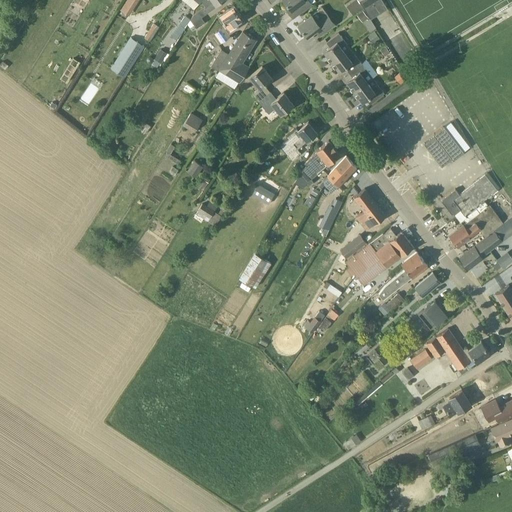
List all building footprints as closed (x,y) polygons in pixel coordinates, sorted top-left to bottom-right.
[(139,0),(126,0),(121,11),(131,16),(139,0)] [(186,0),(186,1),(195,8),(200,3),(202,1),(203,0),(186,0)] [(193,31),(197,28),(205,22),(202,17),(218,6),(216,5),(222,0),(203,0),(202,1),(206,7),(195,15),(191,20),(188,24),(193,31)] [(315,0),(283,0),(290,8),(288,10),(294,18),(312,4),(311,3),(316,0),(315,0)] [(357,0),(355,0),(350,4),(357,14),(364,9),(357,0)] [(382,0),(359,0),(371,19),(388,8),(382,0)] [(209,37),(216,46),(230,36),(226,31),(229,29),(230,30),(236,25),(235,24),(242,19),(234,7),(221,16),(227,25),(224,28),(223,27),(209,37)] [(368,17),(363,11),(358,15),(363,21),(368,17)] [(307,36),(320,27),(325,33),(335,25),(326,13),(316,21),(312,14),(298,24),(307,36)] [(184,29),(190,19),(185,16),(171,35),(177,40),(184,29)] [(144,37),(150,41),(159,26),(154,23),(144,37)] [(243,31),(222,66),(221,69),(241,81),(249,68),(241,63),(255,39),(243,31)] [(375,32),(368,36),(373,43),(379,38),(375,32)] [(324,52),(332,62),(350,48),(339,33),(327,42),(330,47),(324,52)] [(144,46),(130,37),(111,68),(125,77),(144,46)] [(390,52),(386,47),(381,50),(385,56),(390,52)] [(350,48),(332,62),(340,72),(346,68),(349,72),(357,67),(362,63),(350,48)] [(161,49),(155,59),(162,63),(168,53),(161,49)] [(218,70),(228,53),(221,49),(211,66),(212,67),(218,70)] [(362,63),(357,67),(349,72),(353,77),(347,82),(354,92),(368,82),(373,78),(362,63)] [(259,101),(269,93),(264,88),(263,86),(272,78),(262,66),(250,76),(259,88),(252,94),(259,101)] [(406,79),(401,73),(395,77),(401,83),(406,79)] [(92,79),(84,96),(92,100),(101,84),(92,79)] [(368,82),(354,92),(362,102),(369,97),(372,102),(385,93),(377,84),(372,88),(368,82)] [(269,93),(259,101),(268,113),(275,107),(280,113),(293,103),(284,92),(274,100),(269,93)] [(183,125),(194,132),(203,119),(191,112),(183,125)] [(150,126),(144,122),(139,130),(146,134),(150,126)] [(292,143),(295,147),(287,154),(292,160),(301,153),(297,148),(317,132),(308,122),(293,134),(297,139),(292,143)] [(435,135),(424,143),(442,166),(453,158),(454,160),(463,152),(462,152),(443,127),(434,134),(435,135)] [(305,163),(307,165),(299,173),(308,182),(328,165),(340,154),(328,140),(317,151),(317,152),(305,163)] [(318,186),(321,189),(327,183),(333,190),(338,185),(338,186),(356,166),(346,156),(328,176),(324,180),(318,186)] [(194,160),(187,171),(196,177),(203,166),(194,160)] [(498,190),(485,174),(460,193),(456,187),(441,198),(453,214),(454,213),(461,222),(464,219),(467,217),(466,216),(465,215),(498,190)] [(264,187),(258,184),(252,195),(269,204),(273,197),(262,191),(264,187)] [(311,193),(316,196),(319,191),(314,188),(311,193)] [(354,197),(365,211),(376,202),(365,188),(354,197)] [(305,203),(311,206),(314,201),(308,198),(305,203)] [(323,227),(326,228),(329,230),(342,201),(335,198),(332,205),(333,205),(323,227)] [(211,200),(207,206),(215,211),(218,204),(211,200)] [(376,202),(365,211),(357,217),(367,229),(386,215),(376,202)] [(210,218),(215,211),(207,206),(203,203),(198,211),(210,218)] [(503,223),(490,204),(480,212),(467,222),(450,235),(458,246),(472,235),(482,226),(488,234),(494,229),(503,223)] [(464,219),(467,222),(480,212),(477,208),(466,216),(467,217),(464,219)] [(511,215),(503,223),(494,229),(495,231),(502,240),(511,233),(511,215)] [(354,273),(357,276),(406,237),(401,231),(396,235),(391,228),(384,234),(383,233),(346,261),(350,267),(347,269),(351,275),(354,273)] [(495,231),(460,257),(468,268),(483,257),(482,256),(502,240),(495,231)] [(347,257),(366,242),(360,235),(341,250),(347,257)] [(413,247),(406,237),(357,276),(364,285),(401,256),(413,247)] [(325,252),(331,255),(336,247),(330,243),(325,252)] [(383,299),(405,282),(412,277),(428,265),(417,251),(402,263),(406,269),(385,285),(379,294),(383,299)] [(255,253),(240,277),(255,287),(271,263),(255,253)] [(498,261),(504,269),(511,262),(511,257),(508,253),(498,261)] [(499,273),(504,269),(498,261),(493,265),(499,273)] [(442,282),(433,272),(415,287),(424,297),(442,282)] [(511,289),(509,284),(495,293),(505,308),(511,303),(511,289)] [(404,297),(399,292),(387,304),(392,309),(404,297)] [(435,299),(418,313),(431,328),(448,314),(435,299)] [(385,316),(392,309),(387,304),(386,304),(380,310),(385,316)] [(327,314),(329,315),(333,318),(333,319),(334,319),(339,314),(332,309),(327,314)] [(319,311),(315,316),(321,321),(325,315),(319,311)] [(324,330),(330,322),(326,318),(319,326),(324,330)] [(316,327),(310,323),(307,328),(313,332),(316,327)] [(426,343),(435,356),(445,349),(458,368),(467,362),(470,360),(469,359),(466,354),(464,352),(448,328),(426,343)] [(261,337),(259,343),(266,347),(269,341),(261,337)] [(481,341),(464,352),(466,354),(469,359),(470,360),(467,362),(469,366),(477,361),(489,353),(481,341)] [(412,361),(416,367),(431,357),(425,348),(417,354),(410,359),(412,361)] [(383,383),(394,374),(391,371),(380,380),(383,383)] [(361,402),(368,397),(383,384),(380,380),(355,401),(358,405),(361,402)] [(317,386),(312,391),(315,394),(320,389),(317,386)] [(451,416),(472,404),(462,389),(449,397),(451,401),(444,406),(451,416)] [(307,395),(311,400),(316,396),(312,392),(307,395)] [(511,398),(494,409),(500,421),(511,414),(511,398)] [(427,416),(418,421),(422,429),(431,424),(427,416)] [(496,439),(497,439),(500,446),(511,441),(508,434),(511,432),(511,417),(491,428),(496,439)] [(433,465),(480,444),(475,434),(428,455),(433,465)] [(348,449),(356,444),(352,437),(343,442),(348,449)]
